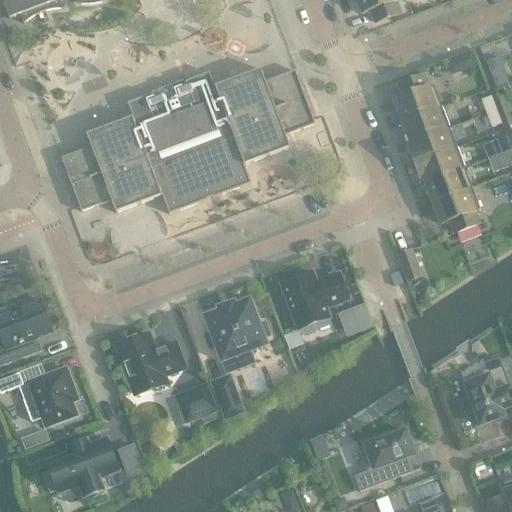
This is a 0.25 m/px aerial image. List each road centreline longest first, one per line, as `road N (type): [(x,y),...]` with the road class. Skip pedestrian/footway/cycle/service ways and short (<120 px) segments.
road 1 (residential): [(17,189),(42,208),(85,312),(376,200),(381,183),(339,72)]
road 2 (residential): [(339,72),(511,6)]
